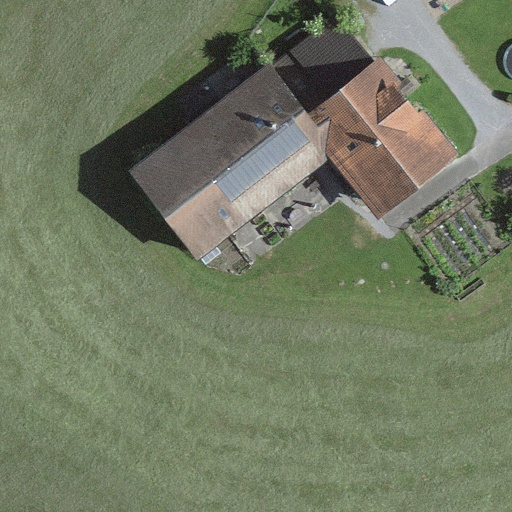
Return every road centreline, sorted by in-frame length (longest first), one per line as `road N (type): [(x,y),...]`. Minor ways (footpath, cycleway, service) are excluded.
road 1 (track): [(389,0),(511,144)]
road 2 (track): [(391,221),(511,149)]
